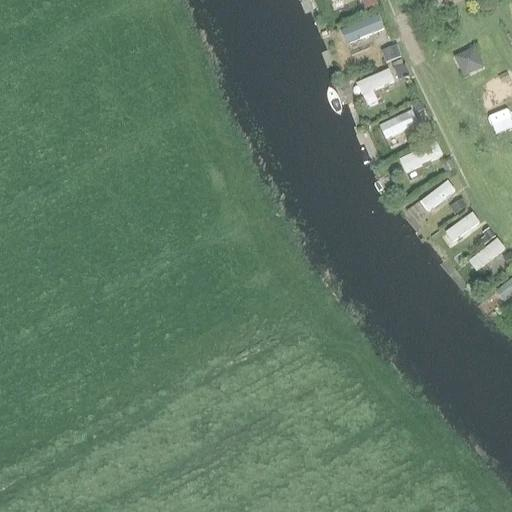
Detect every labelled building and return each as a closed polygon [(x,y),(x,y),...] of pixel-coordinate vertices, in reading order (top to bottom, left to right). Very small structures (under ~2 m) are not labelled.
[(367,0),(362,2),(368,16),(378,12),(373,0),(367,0)] [(341,33),(347,47),(386,32),(380,17),(341,33)] [(452,57),(462,80),(486,70),(476,46),(452,57)] [(395,47),(381,53),(386,64),(400,59),(395,47)] [(404,68),(394,73),(398,84),(409,79),(404,68)] [(378,105),(375,92),(395,87),(392,74),(359,81),(365,108),(378,105)] [(414,108),(417,114),(424,111),(421,104),(414,108)] [(409,112),(378,128),(384,140),(415,124),(409,112)] [(406,176),(445,158),(438,144),(400,162),(406,176)] [(446,175),(454,171),(450,164),(443,167),(446,175)] [(449,183),(421,204),(429,215),(457,194),(449,183)] [(461,203),(451,209),(455,216),(465,209),(461,203)] [(475,215),(446,234),(454,246),(483,227),(475,215)] [(488,230),(482,235),(488,242),(494,238),(488,230)] [(498,240),(469,264),(478,275),(507,251),(498,240)] [(511,281),(497,289),(507,308),(511,305),(511,281)]
